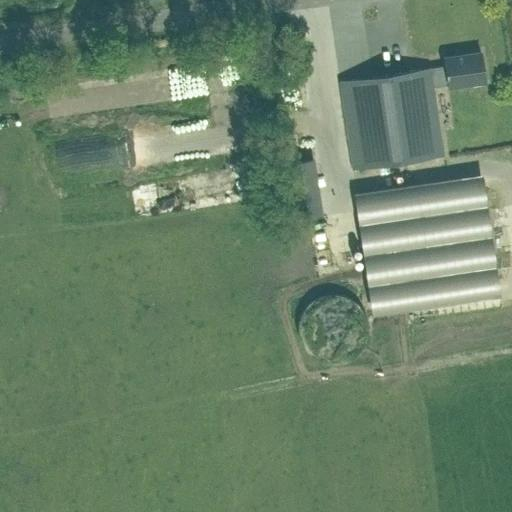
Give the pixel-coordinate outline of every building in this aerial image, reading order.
[(484,81),(480,52),(443,58),(444,66),(429,68),(429,67),(338,81),(351,168),(442,155),(432,87),(447,84),(447,86),(484,81)] [(296,87),(298,99),(312,97),(310,84),(296,87)] [(214,123),(173,125),(173,139),(215,137),(214,123)] [(320,215),(312,159),(283,163),(291,220),(320,215)] [(356,202),(371,300),(496,282),(481,183),(356,202)]
